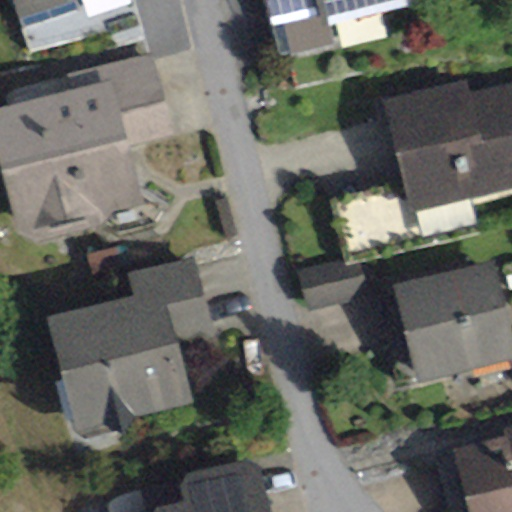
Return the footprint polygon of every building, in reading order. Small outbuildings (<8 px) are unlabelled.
[(31,8),(28,0),(11,0),(16,13),(31,8)] [(28,0),(31,8),(55,0),(28,0)] [(264,0),(271,28),(283,25),(290,55),(334,44),(330,26),(327,14),(383,0),(264,0)] [(383,0),(327,14),(330,26),(406,7),(404,0),(383,0)] [(91,209),(132,198),(120,151),(118,144),(131,141),(137,130),(132,115),(163,107),(150,61),(14,98),(20,120),(0,125),(0,132),(25,227),(28,226),(91,209)] [(390,109),(410,189),(332,208),(347,267),(479,234),(470,195),(511,184),(511,91),(466,103),(463,91),(390,109)] [(120,151),(171,137),(163,107),(132,115),(137,130),(131,141),(118,144),(120,151)] [(52,240),(88,231),(94,221),(91,209),(28,226),(52,240)] [(131,421),(130,416),(186,401),(171,345),(185,326),(206,321),(192,267),(134,283),(141,306),(60,328),(74,379),(86,385),(97,424),(105,422),(107,427),(123,436),(131,421)] [(304,277),(311,307),(354,296),(347,267),(304,277)] [(377,301),(398,383),(510,355),(511,364),(511,348),(509,350),(489,273),(377,301)] [(171,345),(210,335),(206,321),(185,326),(171,345)] [(82,428),(97,424),(86,385),(74,379),(69,380),(62,392),(70,421),(82,428)] [(511,511),(511,445),(466,457),(479,511),(511,511)] [(260,511),(251,475),(154,499),(156,511),(260,511)]
